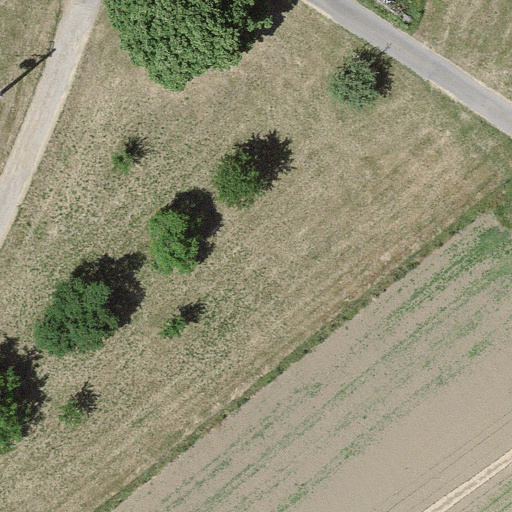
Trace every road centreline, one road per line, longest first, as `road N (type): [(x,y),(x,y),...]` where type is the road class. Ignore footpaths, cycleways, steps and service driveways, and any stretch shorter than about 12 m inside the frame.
road 1 (track): [(0,221),(87,0)]
road 2 (unclassified): [(511,132),(316,0)]
